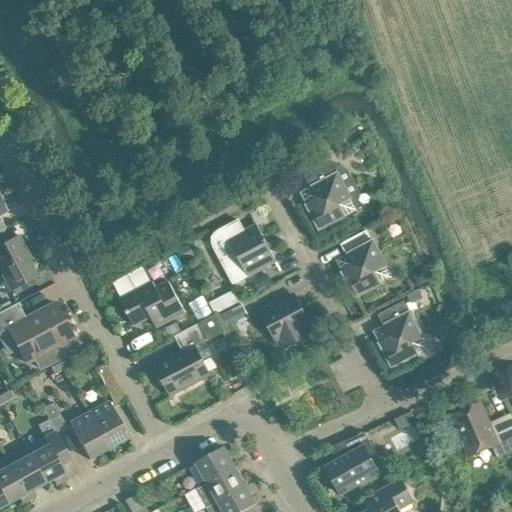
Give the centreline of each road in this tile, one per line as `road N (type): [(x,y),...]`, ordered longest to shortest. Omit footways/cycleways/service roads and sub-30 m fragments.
road 1 (residential): [(165,450),(0,142)]
road 2 (residential): [(387,409),(271,189)]
road 3 (residential): [(274,460),(242,414),(165,450)]
road 4 (residential): [(387,409),(511,354)]
road 5 (residential): [(165,450),(50,511)]
road 6 (residential): [(274,460),(387,409)]
